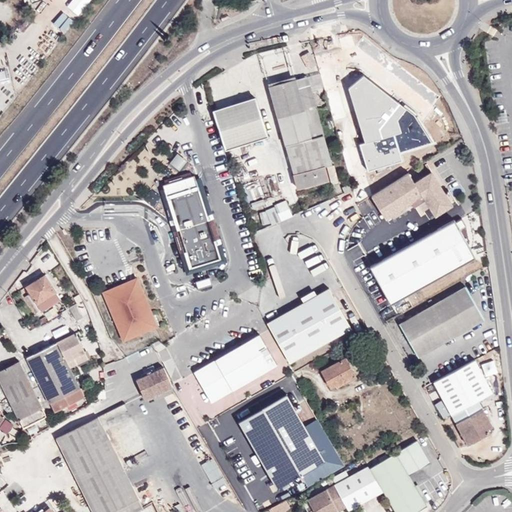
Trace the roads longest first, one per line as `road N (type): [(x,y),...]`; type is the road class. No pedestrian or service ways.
road 1 (secondary): [(0,279),(121,137),(205,60),(255,36),(341,13),(386,25)]
road 2 (secondary): [(345,0),(234,31),(162,75),(90,151),(0,270)]
road 3 (unclassified): [(324,219),(473,483)]
road 4 (motorway): [(0,209),(167,0)]
road 5 (tertiary): [(511,316),(471,112)]
road 6 (motorway): [(128,0),(0,159)]
